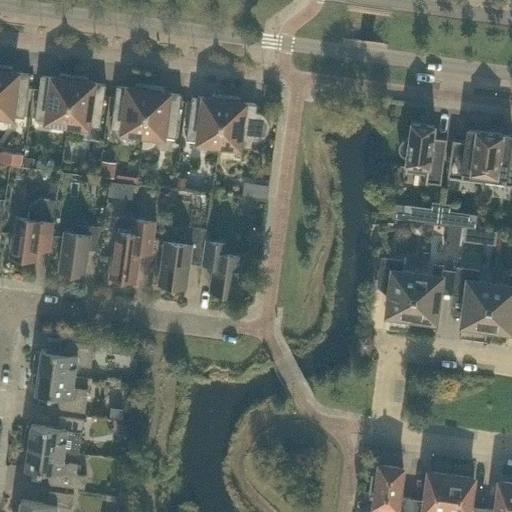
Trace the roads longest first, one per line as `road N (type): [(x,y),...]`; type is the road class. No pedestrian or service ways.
road 1 (tertiary): [(0,10),(511,78)]
road 2 (residential): [(511,365),(386,355),(378,429),(511,454)]
road 3 (residential): [(5,300),(233,330)]
road 4 (tertiary): [(511,16),(377,0)]
